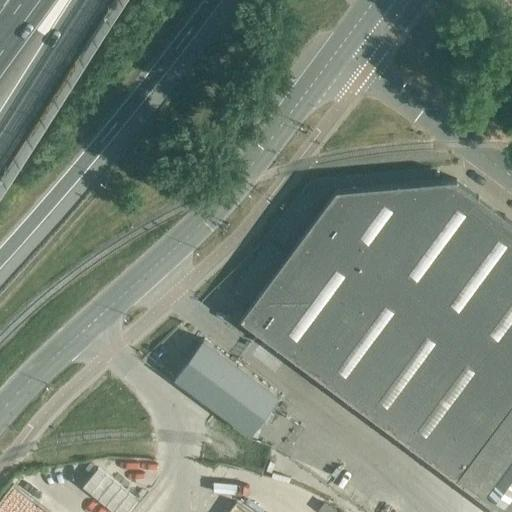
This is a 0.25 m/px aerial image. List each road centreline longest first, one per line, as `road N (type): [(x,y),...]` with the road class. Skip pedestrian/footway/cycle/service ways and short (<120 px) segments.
road 1 (secondary): [(0,413),(211,213),(340,49)]
road 2 (motorway): [(0,256),(212,0)]
road 3 (unclassified): [(511,177),(340,49)]
road 4 (motorway): [(0,123),(79,0)]
